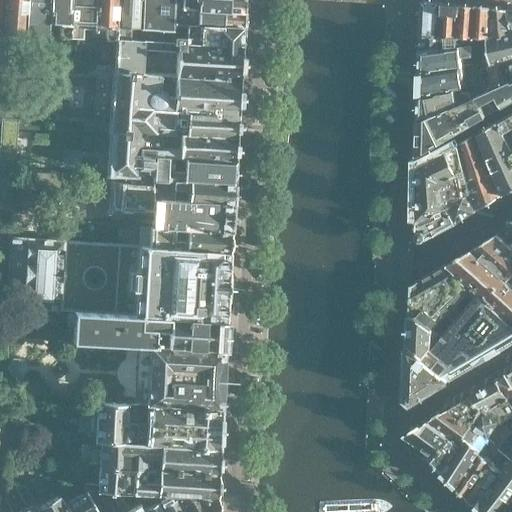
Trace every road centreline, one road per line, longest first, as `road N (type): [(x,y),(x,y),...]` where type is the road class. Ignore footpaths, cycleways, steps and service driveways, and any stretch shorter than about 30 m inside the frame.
road 1 (residential): [(264,0),(238,456),(244,511)]
road 2 (residential): [(391,430),(407,0)]
road 3 (residential): [(391,430),(511,360)]
